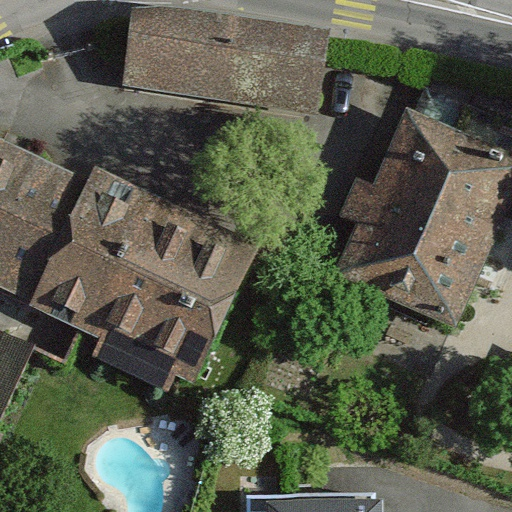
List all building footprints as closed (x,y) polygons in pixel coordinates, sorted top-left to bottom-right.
[(123,94),(311,116),(320,42),(132,20),(123,94)] [(334,286),(454,337),(511,201),(511,163),(406,118),(334,286)] [(0,299),(28,313),(96,184),(0,143),(0,299)] [(191,397),(258,262),(96,184),(28,313),(191,397)] [(0,477),(56,371),(1,342),(0,343),(0,477)] [(375,511),(376,498),(246,498),(246,511),(375,511)]
